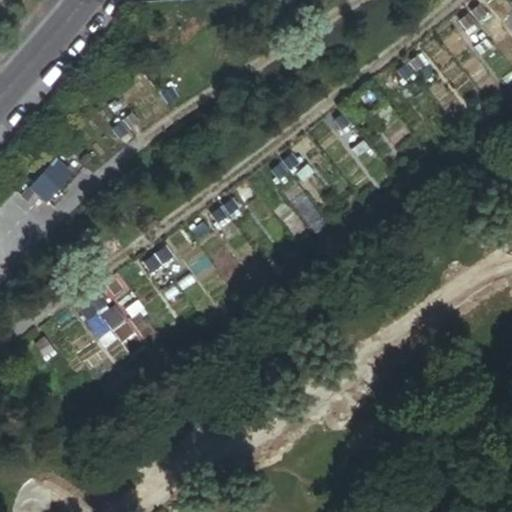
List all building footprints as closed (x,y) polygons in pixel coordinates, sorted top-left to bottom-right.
[(488,15),(482,7),(474,13),(480,21),(488,15)] [(476,24),(471,16),(463,22),(468,30),(476,24)] [(425,64),(420,56),(412,62),(417,70),(425,64)] [(413,73),(408,65),(399,71),(405,79),(413,73)] [(179,96),(173,88),(165,94),(171,102),(179,96)] [(362,114),(356,106),(348,112),(354,120),(362,114)] [(133,113),(125,120),(132,127),(140,121),(133,113)] [(350,123),(344,115),(336,121),(342,129),(350,123)] [(128,131),(121,123),(114,129),(120,137),(128,131)] [(300,164),(294,156),(286,162),(292,170),(300,164)] [(49,197),(57,187),(61,190),(75,174),(60,160),(37,187),(49,197)] [(288,173),(282,165),(274,171),(280,179),(288,173)] [(57,187),(49,197),(52,200),(61,190),(57,187)] [(236,215),(230,207),(222,213),(228,221),(236,215)] [(224,224),(218,216),(210,222),(216,230),(224,224)] [(176,263),(170,255),(162,261),(168,269),(176,263)] [(164,272),(158,264),(150,270),(156,278),(164,272)] [(110,311),(105,303),(96,309),(102,317),(110,311)] [(99,320),(92,312),(84,318),(90,326),(99,320)]
